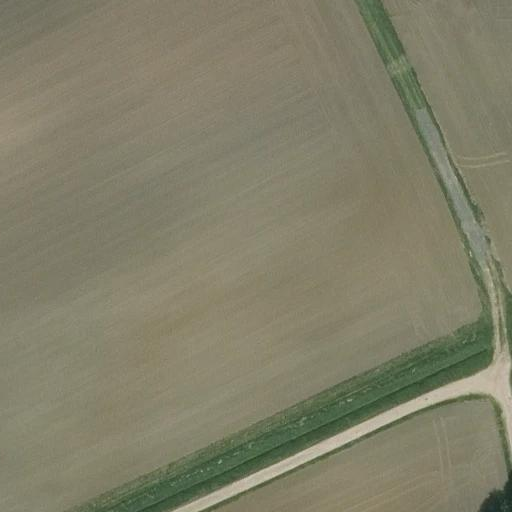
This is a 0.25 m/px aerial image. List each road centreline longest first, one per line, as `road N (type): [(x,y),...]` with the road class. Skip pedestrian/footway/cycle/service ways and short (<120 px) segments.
road 1 (track): [(368,0),(485,261),(503,329),(511,423)]
road 2 (unclassified): [(175,511),(465,379),(505,381)]
